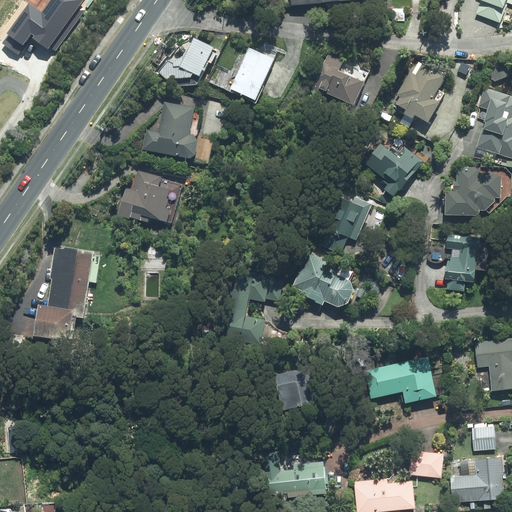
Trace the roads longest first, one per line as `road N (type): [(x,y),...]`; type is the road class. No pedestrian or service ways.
road 1 (secondary): [(158,0),(0,225)]
road 2 (unknown): [(425,310),(262,310)]
road 3 (unknown): [(425,310),(423,254),(445,166)]
